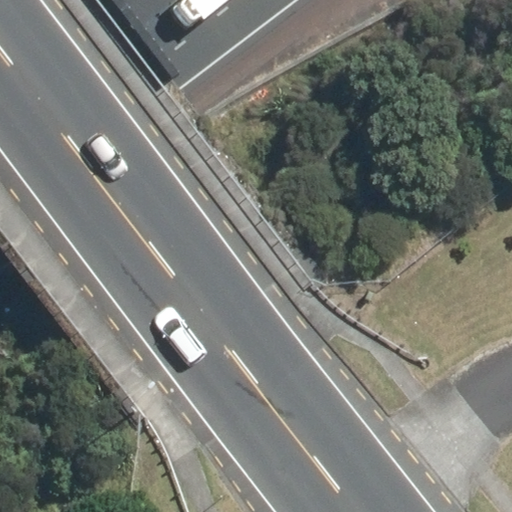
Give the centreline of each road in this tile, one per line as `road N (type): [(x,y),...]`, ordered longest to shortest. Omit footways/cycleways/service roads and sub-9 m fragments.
road 1 (secondary): [(26,0),(413,511)]
road 2 (secondary): [(327,511),(0,87)]
road 3 (motorway): [(231,0),(0,177)]
